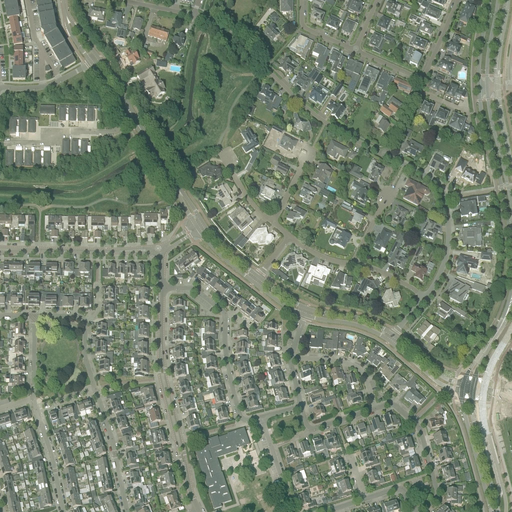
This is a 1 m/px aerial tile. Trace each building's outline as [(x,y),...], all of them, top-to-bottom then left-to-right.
[(50,5),(51,5),(50,0),(36,3),(42,31),(41,32),(44,35),(44,39),(45,39),(63,70),(75,63),(73,59),(72,60),(69,55),(70,54),(66,47),(64,48),(61,43),(63,42),(60,38),(56,32),(55,29),(53,22),(54,22),(53,18),(52,18),(51,12),(52,12),(52,8),(50,8),(50,5)] [(280,0),(281,13),(290,13),(292,13),(292,0),(280,0)] [(321,7),(323,4),(314,0),(313,4),(311,10),(313,11),(312,14),(313,15),(312,18),(317,20),(316,22),(320,23),(324,15),(316,12),(318,6),(321,7)] [(353,1),(354,0),(349,0),(346,8),(349,9),(348,11),(352,13),(353,12),(358,15),(361,9),(360,8),(361,5),(353,1)] [(431,9),(432,6),(422,2),(421,5),(420,7),(428,11),(425,16),(432,20),(433,19),(437,21),(437,20),(438,20),(440,15),(439,15),(440,14),(436,12),(431,9)] [(400,14),(403,7),(394,3),(393,5),(391,4),(390,5),(387,4),(386,8),(388,9),(387,13),(393,16),(395,12),(400,14)] [(467,3),(459,22),(467,25),(471,15),(474,16),(476,10),(472,8),(473,6),(467,3)] [(103,22),(105,11),(90,8),(88,17),(98,19),(98,21),(103,22)] [(343,22),(347,13),(344,12),(340,20),(337,19),(336,22),(329,19),(326,26),(336,30),(339,24),(338,24),(340,21),(343,22)] [(121,20),(122,15),(113,13),(112,18),(111,18),(110,23),(112,24),(112,25),(115,26),(114,28),(120,29),(122,20),(121,20)] [(279,19),(274,14),(270,19),(275,24),(279,19)] [(410,15),(408,19),(412,21),(412,20),(416,22),(416,23),(420,25),(419,27),(421,28),(419,32),(423,33),(422,34),(426,36),(426,35),(430,36),(432,31),(429,29),(429,27),(424,25),(425,22),(418,18),(414,17),(410,15)] [(139,32),(143,21),(135,19),(132,29),(139,32)] [(392,28),(394,24),(382,19),(381,22),(380,21),(379,22),(378,23),(377,25),(377,26),(377,27),(381,29),(381,31),(385,32),(388,26),(392,28)] [(354,33),(358,25),(351,22),(349,24),(346,23),(342,32),(344,33),(344,34),(347,35),(347,34),(350,36),(351,31),(354,33)] [(273,41),(278,35),(274,31),(276,29),(272,25),(263,33),(266,36),(267,35),(273,41)] [(169,33),(160,30),(151,27),(148,37),(166,42),(169,33)] [(124,40),(126,32),(119,30),(118,39),(124,40)] [(417,36),(413,34),(409,32),(408,36),(413,38),(411,41),(414,42),(412,46),(423,51),(426,44),(422,42),(423,42),(419,41),(416,39),(417,36)] [(377,49),(382,38),(374,34),(372,39),(371,38),(370,42),(371,42),(369,46),(373,48),(372,52),(380,55),(381,53),(378,51),(379,50),(377,49)] [(178,37),(175,37),(173,43),(175,43),(174,47),(175,49),(177,50),(180,48),(181,45),(183,46),(185,39),(184,39),(185,37),(179,36),(178,37)] [(307,41),(307,40),(300,36),(296,41),(293,45),(290,48),(295,50),(296,47),(299,48),(296,55),(301,57),(300,58),(305,61),(306,59),(305,58),(309,50),(312,44),(307,41)] [(392,44),(394,39),(385,36),(383,40),(392,44)] [(466,42),(467,39),(461,36),(459,39),(454,37),(454,38),(451,46),(449,45),(446,51),(456,56),(459,49),(456,48),(460,40),(466,42)] [(323,48),(323,47),(317,45),(315,49),(314,49),(312,53),(313,53),(319,56),(315,64),(318,65),(316,68),(317,69),(316,70),(320,72),(320,73),(329,52),(326,50),(327,50),(323,48)] [(169,47),(164,62),(167,63),(171,63),(173,57),(170,56),(173,48),(169,47)] [(413,53),(414,51),(410,49),(407,54),(409,57),(411,59),(411,60),(409,64),(410,64),(410,65),(413,66),(417,67),(421,57),(415,54),(413,53)] [(134,51),(131,53),(129,51),(126,53),(128,55),(125,57),(126,60),(127,62),(128,62),(129,64),(132,62),(134,65),(140,61),(138,59),(139,59),(134,51)] [(340,57),(340,55),(333,52),(329,60),(335,63),(331,72),(339,75),(340,73),(346,60),(340,57)] [(444,57),(442,60),(443,61),(443,60),(444,61),(443,64),(441,63),(438,69),(448,74),(451,67),(453,62),(444,57)] [(290,64),(291,63),(285,59),(283,62),(282,62),(280,64),(281,65),(279,68),(285,72),(286,70),(292,74),(296,68),(290,64)] [(456,59),(455,62),(463,66),(462,67),(467,69),(467,63),(456,59)] [(350,60),(349,60),(346,66),(346,67),(344,70),(350,72),(348,76),(349,78),(353,79),(348,91),(352,94),(360,77),(358,76),(362,66),(353,62),(353,61),(350,60)] [(165,69),(167,63),(164,62),(157,61),(156,67),(165,69)] [(375,83),(379,73),(367,68),(364,76),(365,76),(365,78),(364,78),(360,87),(367,90),(372,79),(375,81),(375,82),(375,83)] [(316,70),(315,69),(309,79),(307,77),(305,78),(304,79),(299,75),(298,77),(297,77),(297,78),(293,84),(304,91),(310,83),(312,84),(320,72),(316,70)] [(150,88),(146,91),(148,95),(148,96),(149,97),(149,96),(150,98),(154,95),(156,98),(158,97),(158,98),(159,98),(160,98),(161,97),(161,96),(161,95),(164,93),(162,90),(164,89),(160,82),(159,82),(156,78),(153,73),(149,75),(147,76),(149,79),(152,85),(149,87),(150,88)] [(387,77),(387,76),(382,73),(377,85),(383,87),(382,91),(383,91),(379,100),(372,97),(370,102),(382,107),(394,79),(390,77),(390,79),(387,77)] [(442,82),(444,78),(437,75),(436,79),(438,80),(436,84),(433,82),(430,89),(436,92),(437,91),(444,94),(443,94),(444,94),(446,88),(439,85),(441,81),(442,82)] [(318,85),(323,78),(319,76),(314,83),(318,85)] [(412,86),(408,84),(395,79),(392,86),(409,94),(412,86)] [(340,92),(343,88),(338,85),(331,95),(335,98),(339,92),(340,92)] [(268,92),(270,89),(264,86),(259,95),(269,100),(268,102),(269,104),(265,110),(270,113),(273,106),(274,107),(278,99),(275,97),(276,96),(273,94),(273,93),(272,93),(271,93),(270,93),(268,92)] [(310,97),(309,99),(316,103),(317,102),(321,105),(327,96),(326,96),(329,92),(319,86),(317,89),(315,88),(309,97),(310,97)] [(456,92),(457,89),(450,86),(446,96),(452,99),(453,97),(456,99),(455,100),(459,102),(461,97),(464,99),(468,98),(467,92),(463,91),(462,95),(456,92)] [(398,103),(394,100),(391,98),(387,105),(390,107),(389,109),(383,105),(379,111),(389,118),(393,113),(395,115),(396,114),(397,114),(399,111),(398,111),(399,109),(396,107),(398,103)] [(338,106),(337,107),(330,102),(326,108),(333,113),(331,116),(333,117),(332,118),(336,120),(336,119),(338,120),(340,116),(341,117),(343,114),(342,113),(344,110),(344,109),(339,105),(338,106)] [(428,117),(433,108),(424,104),(422,108),(422,107),(421,109),(421,110),(420,113),(426,116),(424,119),(425,120),(424,122),(423,122),(422,124),(428,127),(432,119),(428,117)] [(39,115),(51,115),(54,115),(55,107),(40,107),(39,115)] [(59,107),(59,119),(59,122),(65,122),(65,110),(69,110),(69,107),(59,107)] [(75,110),(78,110),(78,107),(69,107),(69,110),(68,122),(74,122),(75,110)] [(78,107),(78,110),(78,122),(84,122),(84,110),(87,110),(87,108),(78,107)] [(87,108),(87,110),(87,122),(93,123),(93,110),(97,110),(97,108),(87,108)] [(248,109),(245,116),(250,118),(253,112),(249,110),(248,109)] [(444,123),(448,114),(439,110),(435,120),(432,119),(428,127),(432,129),(434,123),(436,123),(437,120),(444,123)] [(303,120),(298,117),(296,112),(293,113),(295,119),(296,120),(292,128),(296,130),(297,129),(302,132),(303,134),(306,133),(305,129),(307,129),(306,127),(310,126),(309,122),(307,123),(303,121),(303,120)] [(458,117),(454,115),(451,123),(448,128),(453,131),(454,130),(460,132),(461,128),(463,129),(465,125),(463,125),(465,120),(461,119),(462,118),(458,117)] [(384,122),(386,120),(382,118),(378,125),(379,126),(377,129),(384,133),(389,125),(384,122)] [(16,121),(19,121),(19,119),(10,119),(9,133),(16,134),(16,121)] [(25,121),(28,121),(28,119),(19,119),(19,121),(19,134),(25,134),(25,121)] [(28,119),(28,121),(28,134),(34,134),(34,122),(38,122),(38,119),(28,119)] [(273,126),(272,130),(281,135),(283,131),(273,126)] [(475,137),(473,129),(470,127),(467,134),(475,137)] [(373,137),(377,131),(373,128),(369,134),(373,137)] [(246,153),(259,145),(249,129),(241,134),(248,145),(242,148),(246,153)] [(284,135),(278,147),(287,151),(288,150),(291,151),(293,147),(294,148),(295,146),(297,142),(284,135)] [(62,155),(71,156),(71,153),(68,153),(68,141),(62,141),(62,155)] [(72,141),(71,153),(71,156),(81,156),(81,153),(77,153),(78,141),(72,141)] [(81,152),(81,153),(81,156),(90,156),(90,154),(87,154),(87,141),(81,141),(81,150),(81,152)] [(415,157),(417,152),(420,153),(423,147),(415,143),(411,141),(409,144),(406,142),(401,152),(408,155),(408,154),(415,157)] [(338,146),(338,145),(331,142),(329,147),(329,148),(328,150),(328,149),(326,154),(334,158),(334,157),(335,157),(336,158),(337,157),(338,157),(338,156),(339,156),(344,158),(348,150),(341,147),(338,146)] [(250,155),(254,162),(259,154),(257,151),(250,155)] [(6,167),(15,167),(15,165),(12,165),(12,152),(6,152),(6,167)] [(15,152),(15,165),(15,167),(24,167),(25,165),(21,165),(22,152),(15,152)] [(25,152),(25,165),(24,167),(34,167),(34,165),(31,165),(31,153),(25,152)] [(354,161),(357,155),(351,152),(348,159),(354,161)] [(34,153),(34,165),(34,167),(43,168),(43,165),(40,165),(40,153),(34,153)] [(43,153),(43,165),(43,168),(53,168),(53,165),(49,165),(50,153),(43,153)] [(444,158),(443,159),(435,155),(430,166),(434,169),(435,168),(443,172),(448,163),(449,163),(450,161),(450,160),(445,157),(444,158)] [(280,161),(275,159),(273,158),(270,164),(278,168),(275,173),(279,175),(280,174),(285,176),(289,169),(278,164),(280,161)] [(465,167),(467,163),(460,159),(455,170),(462,173),(462,172),(464,173),(461,178),(465,180),(468,182),(473,184),(477,176),(466,170),(467,168),(465,167)] [(215,168),(211,167),(209,163),(197,171),(202,179),(206,176),(211,178),(214,182),(222,177),(220,173),(220,170),(215,169),(215,168)] [(380,177),(384,169),(375,164),(371,172),(368,179),(375,183),(378,176),(380,177)] [(316,173),(313,179),(316,181),(313,185),(321,189),(323,185),(322,184),(326,177),(330,179),(333,172),(330,171),(330,170),(327,168),(321,165),(317,173),(316,173)] [(362,176),(355,172),(357,168),(353,166),(349,174),(360,180),(362,176)] [(186,180),(192,177),(188,171),(183,175),(186,180)] [(427,190),(427,189),(408,180),(405,186),(408,188),(403,199),(418,207),(424,195),(426,196),(427,196),(428,195),(429,194),(429,193),(429,192),(429,191),(428,191),(427,190)] [(353,182),(351,185),(352,189),(355,191),(357,192),(354,198),(353,200),(360,204),(360,203),(365,206),(367,200),(365,199),(368,193),(367,193),(364,191),(366,188),(361,186),(358,184),(353,182)] [(275,187),(273,186),(266,183),(263,187),(262,187),(261,189),(261,191),(263,191),(261,196),(264,197),(263,200),(266,202),(265,203),(270,205),(273,200),(271,199),(273,197),(275,193),(273,192),(275,187)] [(228,195),(232,193),(226,184),(223,186),(222,186),(219,187),(220,188),(216,190),(217,192),(216,199),(220,200),(223,205),(231,200),(228,195)] [(314,190),(304,185),(301,191),(302,191),(299,197),(302,198),(303,203),(307,205),(310,204),(314,196),(311,195),(312,193),(314,194),(316,193),(316,190),(314,190)] [(329,200),(331,195),(321,189),(319,194),(329,200)] [(465,204),(459,205),(459,208),(461,209),(460,211),(461,218),(467,217),(467,218),(468,218),(467,217),(469,215),(470,215),(472,216),(472,217),(475,216),(473,203),(477,202),(477,203),(485,201),(484,197),(464,200),(465,204)] [(343,202),(340,208),(350,213),(351,212),(352,213),(355,215),(351,223),(355,225),(356,224),(357,222),(361,224),(364,217),(360,215),(362,212),(354,208),(353,208),(353,207),(343,202)] [(160,211),(160,215),(160,220),(160,223),(166,223),(166,224),(170,224),(171,207),(166,208),(166,211),(160,211)] [(236,210),(228,217),(232,221),(236,218),(241,224),(237,228),(241,232),(249,225),(253,222),(249,218),(250,217),(248,215),(248,214),(247,213),(247,214),(244,211),(243,211),(240,207),(236,210)] [(407,212),(402,210),(397,207),(391,220),(402,226),(405,220),(404,219),(407,212)] [(302,220),(306,214),(295,208),(292,214),(290,213),(286,220),(292,223),(294,220),(300,220),(300,219),(302,220)] [(416,219),(420,212),(414,209),(411,216),(416,219)] [(140,228),(141,214),(140,214),(140,216),(130,216),(130,221),(130,223),(130,230),(134,230),(134,225),(140,225),(140,228)] [(150,224),(150,215),(141,214),(140,228),(144,228),(144,223),(150,224)] [(160,220),(160,215),(150,215),(150,224),(156,224),(156,228),(160,228),(160,226),(160,220)] [(14,230),(15,216),(5,216),(4,225),(11,225),(11,230),(14,230)] [(15,216),(14,230),(18,230),(18,228),(24,228),(24,230),(25,216),(15,216)] [(34,225),(35,217),(25,216),(24,230),(28,230),(28,225),(34,225)] [(54,226),(55,217),(44,217),(44,230),(48,230),(48,226),(54,226)] [(64,231),(64,217),(55,217),(54,226),(61,226),(60,231),(64,231)] [(74,231),(74,217),(64,217),(64,231),(68,231),(68,226),(74,226),(74,231)] [(87,218),(85,218),(74,217),(74,231),(78,231),(78,226),(84,227),(84,221),(87,221),(87,218)] [(97,227),(97,218),(87,218),(87,221),(87,231),(91,231),(91,227),(97,227)] [(107,231),(107,218),(97,218),(97,227),(103,227),(103,231),(107,231)] [(117,232),(117,218),(107,218),(107,231),(111,231),(111,227),(117,227),(117,232)] [(127,227),(127,218),(117,218),(117,232),(121,232),(121,227),(127,227)] [(325,219),(323,223),(327,226),(334,229),(336,225),(325,220),(325,219)] [(435,225),(431,222),(428,221),(423,230),(425,232),(423,236),(428,239),(429,238),(432,240),(437,232),(433,230),(435,225)] [(481,229),(476,229),(476,228),(467,229),(461,230),(461,236),(462,236),(463,239),(461,239),(460,240),(460,243),(462,243),(462,247),(469,247),(470,248),(474,248),(475,247),(476,247),(481,247),(481,242),(476,243),(476,236),(480,236),(481,234),(481,229)] [(266,233),(267,233),(266,229),(257,230),(257,231),(256,231),(248,240),(253,244),(265,242),(266,245),(268,247),(274,239),(273,237),(271,235),(266,236),(266,233)] [(344,249),(351,237),(336,229),(334,233),(336,235),(333,241),(332,240),(330,241),(329,242),(330,244),(331,245),(333,244),(334,244),(344,249)] [(373,249),(374,249),(379,252),(381,248),(383,248),(387,240),(389,239),(392,234),(383,229),(378,239),(377,238),(374,244),(375,245),(373,249)] [(400,245),(405,236),(400,233),(395,242),(400,245)] [(237,246),(244,238),(241,236),(232,246),(235,248),(237,246)] [(241,249),(248,241),(244,238),(237,246),(241,249)] [(398,257),(402,251),(397,248),(388,264),(392,267),(393,265),(402,269),(407,260),(402,257),(401,259),(398,257)] [(195,266),(200,262),(196,258),(194,254),(192,252),(190,253),(191,255),(188,256),(193,263),(195,266)] [(491,254),(486,254),(481,253),(480,260),(491,261),(491,254)] [(305,272),(303,271),(307,262),(302,259),(301,255),(295,257),(294,254),(290,255),(281,266),(288,272),(290,269),(289,265),(296,264),(299,265),(299,267),(301,268),(298,274),(303,276),(305,272)] [(189,266),(193,263),(188,256),(186,258),(186,256),(183,258),(189,266)] [(471,259),(465,258),(460,257),(459,262),(458,262),(456,263),(455,265),(456,267),(457,267),(456,273),(468,275),(469,269),(476,270),(478,262),(471,260),(471,259)] [(184,269),(189,266),(183,258),(181,260),(182,261),(180,262),(184,269)] [(177,275),(184,269),(180,262),(178,264),(177,263),(174,264),(176,267),(174,269),(174,270),(177,275)] [(22,267),(22,263),(16,263),(16,272),(21,272),(21,277),(25,277),(25,267),(22,267)] [(34,273),(34,263),(29,263),(29,267),(25,267),(25,277),(29,277),(31,276),(34,276),(34,273)] [(40,267),(40,263),(34,263),(34,273),(34,276),(34,277),(39,277),(42,277),(43,275),(43,267),(40,267)] [(51,273),(51,263),(46,263),(46,267),(43,267),(43,275),(46,275),(46,273),(51,273)] [(57,269),(57,264),(51,263),(51,273),(54,273),(54,275),(55,276),(55,277),(60,277),(60,269),(57,269)] [(68,277),(68,264),(63,264),(63,270),(60,270),(60,269),(60,277),(68,277)] [(73,270),(73,264),(68,264),(68,277),(76,277),(76,270),(73,270)] [(84,276),(84,264),(79,264),(79,270),(76,270),(76,277),(80,277),(80,276),(84,276)] [(89,271),(89,264),(84,264),(84,276),(84,273),(88,274),(88,278),(92,278),(92,271),(89,271)] [(419,267),(420,267),(414,264),(411,271),(416,274),(414,278),(422,282),(423,279),(424,277),(427,273),(430,274),(434,266),(423,268),(423,269),(419,267)] [(114,275),(115,266),(108,265),(108,272),(102,272),(102,278),(107,278),(107,279),(109,279),(111,277),(111,275),(114,275),(114,279),(114,275)] [(115,272),(115,266),(114,275),(114,279),(120,279),(120,276),(124,276),(124,266),(118,266),(118,272),(115,272)] [(124,272),(124,266),(124,276),(124,280),(127,280),(130,279),(130,276),(134,276),(133,279),(134,276),(134,271),(134,266),(127,266),(127,272),(124,272)] [(134,272),(134,266),(134,271),(134,276),(133,279),(140,279),(140,276),(143,276),(143,266),(137,266),(137,272),(134,272)] [(321,268),(322,267),(317,266),(316,269),(313,268),(310,276),(309,275),(307,280),(306,280),(305,284),(309,285),(310,281),(313,282),(314,280),(319,282),(318,283),(324,285),(328,275),(329,275),(330,271),(321,268)] [(205,272),(206,271),(203,269),(202,271),(198,275),(201,277),(198,280),(203,283),(209,276),(205,272)] [(285,282),(288,279),(279,272),(275,277),(285,282)] [(344,278),(345,276),(339,273),(336,277),(331,288),(339,289),(339,286),(345,287),(345,289),(349,290),(350,287),(351,287),(351,284),(352,283),(351,283),(352,279),(344,278)] [(214,278),(213,279),(209,276),(203,283),(207,287),(208,285),(211,287),(217,279),(214,278)] [(371,282),(365,279),(366,279),(365,279),(365,278),(364,278),(360,287),(356,285),(352,294),(358,297),(360,293),(363,295),(364,293),(365,293),(365,292),(367,288),(374,292),(376,289),(377,289),(380,285),(377,280),(373,282),(372,282),(371,282)] [(218,283),(219,281),(217,279),(211,287),(213,289),(212,291),(216,294),(223,286),(218,283)] [(457,283),(453,281),(448,292),(449,293),(447,297),(461,304),(470,288),(465,285),(464,286),(457,283)] [(482,294),(485,287),(474,283),(471,290),(482,294)] [(116,290),(116,287),(110,286),(110,289),(105,289),(105,295),(116,296),(117,296),(117,290),(116,290)] [(228,288),(227,290),(223,286),(216,294),(221,297),(223,295),(225,297),(230,290),(228,288)] [(136,287),(134,287),(132,287),(132,289),(136,289),(136,292),(135,292),(135,296),(136,296),(148,296),(149,296),(149,290),(143,290),(143,287),(136,287)] [(51,298),(51,307),(56,307),(56,301),(59,301),(59,294),(60,289),(56,289),(56,294),(56,298),(51,298)] [(399,292),(392,294),(391,289),(386,291),(380,302),(385,305),(392,302),(394,308),(399,306),(398,304),(401,299),(399,292)] [(232,293),(233,292),(230,290),(225,297),(228,299),(226,301),(230,305),(236,297),(232,293)] [(28,307),(33,307),(34,297),(34,295),(29,295),(29,292),(25,292),(25,293),(25,305),(28,305),(28,307)] [(42,303),(42,293),(42,292),(38,292),(38,295),(34,295),(34,297),(33,307),(39,307),(39,303),(42,303)] [(16,297),(16,307),(22,307),(22,305),(25,305),(25,293),(22,293),(22,294),(16,294),(16,297)] [(42,293),(42,303),(45,303),(45,307),(51,307),(51,298),(51,294),(51,293),(47,293),(42,293)] [(63,295),(63,294),(59,294),(59,301),(62,301),(62,308),(67,308),(67,295),(63,295)] [(75,301),(75,294),(72,294),(72,295),(67,295),(67,308),(72,308),(72,301),(75,301)] [(79,295),(75,294),(75,301),(78,301),(78,308),(83,308),(83,295),(79,295)] [(83,295),(83,308),(87,308),(88,308),(88,306),(91,306),(91,302),(92,295),(83,294),(83,295)] [(11,297),(11,295),(8,295),(8,302),(11,302),(11,307),(16,307),(16,297),(11,297)] [(116,302),(116,296),(105,295),(104,301),(109,301),(109,305),(116,305),(120,305),(120,304),(117,302),(116,302)] [(136,302),(136,305),(142,305),(142,302),(144,302),(147,302),(148,296),(136,296),(136,302)] [(241,299),(240,300),(236,297),(230,305),(234,308),(236,305),(239,307),(244,301),(241,299)] [(245,304),(246,303),(244,301),(239,307),(241,309),(239,312),(244,315),(250,307),(245,304)] [(173,302),(173,308),(176,308),(176,311),(185,311),(184,311),(185,308),(186,303),(184,302),(183,302),(173,302)] [(450,309),(445,305),(441,303),(439,306),(440,307),(436,314),(447,321),(448,321),(449,321),(449,320),(450,320),(450,319),(450,318),(450,317),(447,314),(450,309)] [(116,310),(116,305),(109,305),(109,308),(104,307),(104,313),(113,314),(113,310),(116,310)] [(142,308),(142,305),(136,305),(136,308),(138,308),(138,314),(149,314),(149,308),(142,308)] [(250,307),(244,315),(248,319),(250,316),(252,318),(258,311),(259,309),(258,308),(256,308),(254,311),(250,307)] [(464,318),(466,315),(457,308),(454,312),(464,318)] [(259,315),(262,311),(259,309),(258,311),(252,318),(252,319),(254,321),(253,322),(257,326),(263,318),(259,315)] [(185,319),(185,311),(176,311),(176,314),(173,314),(173,319),(183,319),(185,319)] [(113,314),(104,313),(104,319),(109,320),(109,322),(115,323),(116,317),(117,317),(117,314),(113,314)] [(135,314),(135,320),(136,320),(136,323),(142,323),(142,320),(144,320),(149,320),(149,314),(138,314),(135,314)] [(185,319),(183,319),(173,319),(173,325),(176,325),(176,328),(184,328),(184,325),(182,325),(183,320),(185,320),(185,319)] [(211,321),(203,320),(203,324),(205,324),(204,329),(214,329),(215,324),(211,324),(211,321)] [(433,327),(432,328),(425,321),(422,325),(423,326),(419,330),(416,333),(428,344),(435,336),(433,334),(434,334),(437,336),(440,331),(433,327)] [(115,323),(109,322),(103,322),(103,325),(97,325),(97,331),(109,332),(109,331),(106,331),(106,328),(110,328),(110,327),(112,327),(112,324),(116,324),(115,323)] [(142,326),(142,323),(136,323),(136,326),(138,326),(138,332),(148,332),(148,326),(142,326)] [(277,331),(277,325),(267,325),(267,330),(263,330),(263,333),(265,334),(273,334),(273,331),(277,331)] [(184,331),(184,328),(176,328),(176,331),(172,331),(172,336),(182,337),(182,331),(184,331)] [(214,335),(214,329),(204,329),(204,335),(202,335),(202,338),(211,338),(211,335),(214,335)] [(25,337),(25,331),(13,331),(15,331),(15,334),(11,334),(10,340),(17,340),(17,337),(25,337)] [(97,331),(97,337),(100,337),(102,337),(102,340),(108,341),(111,341),(113,341),(113,337),(109,337),(109,332),(97,331)] [(322,349),(323,331),(317,331),(316,340),(310,339),(309,348),(318,349),(318,348),(322,349)] [(138,332),(134,332),(134,341),(135,341),(142,341),(142,338),(148,338),(148,332),(138,332)] [(246,338),(246,332),(236,332),(236,338),(240,338),(240,341),(248,341),(248,338),(246,338)] [(338,333),(333,332),(332,332),(332,341),(325,340),(324,349),(333,350),(337,350),(338,333)] [(273,334),(265,334),(263,333),(263,337),(265,337),(265,342),(277,342),(277,337),(273,337),(273,334)] [(344,339),(346,333),(339,333),(337,350),(341,351),(341,352),(344,353),(345,351),(349,353),(352,345),(351,343),(345,341),(344,339)] [(182,342),(182,337),(172,336),(172,342),(176,342),(176,345),(184,345),(184,342),(182,342)] [(363,339),(359,338),(358,337),(352,354),(356,355),(357,358),(360,357),(362,358),(363,355),(367,353),(364,347),(361,346),(363,339)] [(214,341),(211,341),(211,338),(202,338),(203,342),(204,342),(205,347),(215,346),(214,341)] [(17,343),(17,340),(10,340),(10,346),(15,346),(15,348),(12,348),(12,349),(23,349),(25,349),(25,343),(17,343)] [(95,343),(95,349),(106,349),(106,346),(109,346),(110,344),(111,344),(111,341),(108,341),(102,340),(102,343),(100,343),(95,343)] [(142,344),(142,341),(135,341),(135,346),(138,346),(138,350),(147,350),(147,344),(142,344)] [(248,344),(248,341),(240,341),(240,344),(236,344),(236,350),(246,350),(246,344),(248,344)] [(277,348),(277,342),(265,342),(265,347),(264,347),(264,352),(273,352),(273,351),(273,348),(277,348)] [(175,349),(173,349),(173,355),(183,354),(183,349),(186,349),(186,348),(186,345),(184,345),(176,345),(176,349),(175,349)] [(381,362),(383,364),(386,361),(387,360),(383,358),(382,360),(378,357),(377,358),(376,357),(381,349),(375,345),(366,360),(370,363),(371,363),(376,367),(379,364),(380,364),(381,362)] [(205,350),(201,353),(201,356),(204,356),(214,355),(213,352),(215,352),(215,346),(205,347),(205,350)] [(23,355),(23,349),(12,349),(12,352),(8,352),(8,358),(15,358),(15,355),(23,355)] [(95,349),(95,355),(100,355),(105,355),(105,358),(112,359),(113,353),(105,353),(106,349),(95,349)] [(147,356),(147,350),(138,350),(137,353),(134,353),(134,356),(132,356),(132,359),(134,359),(141,359),(141,356),(147,356)] [(249,350),(246,350),(236,350),(236,355),(237,355),(237,358),(248,358),(248,355),(249,355),(249,350)] [(278,355),(274,356),(274,353),(266,355),(266,358),(268,358),(269,363),(279,361),(278,355)] [(187,359),(184,359),(183,354),(173,355),(174,360),(175,360),(176,363),(186,362),(188,362),(188,359),(187,359)] [(204,356),(201,356),(202,359),(202,360),(206,360),(206,364),(216,364),(216,358),(214,358),(214,355),(204,356)] [(15,361),(15,358),(8,358),(6,358),(6,363),(7,364),(12,364),(12,366),(14,366),(14,367),(24,367),(22,367),(22,361),(15,361)] [(112,364),(112,359),(105,358),(105,361),(100,361),(100,367),(108,367),(109,364),(112,364)] [(141,362),(141,359),(134,359),(134,364),(137,364),(137,368),(148,368),(148,362),(141,362)] [(239,365),(237,366),(238,371),(248,369),(247,363),(248,363),(248,360),(240,362),(238,362),(239,365)] [(279,367),(280,366),(279,361),(269,363),(267,364),(268,369),(269,369),(270,372),(280,370),(279,367)] [(382,370),(380,372),(381,373),(382,373),(383,374),(382,376),(385,378),(384,378),(388,382),(402,366),(397,362),(394,365),(394,366),(394,367),(392,370),(389,367),(388,368),(386,366),(388,363),(386,361),(383,364),(386,366),(382,370)] [(184,366),(186,366),(186,362),(176,363),(176,367),(174,367),(175,372),(185,371),(184,366)] [(213,369),(217,369),(216,364),(206,364),(207,370),(205,370),(205,374),(214,373),(213,369)] [(301,374),(299,374),(301,380),(303,379),(310,378),(311,382),(315,381),(313,370),(310,370),(309,366),(301,368),(303,373),(301,374)] [(24,373),(24,367),(14,367),(14,370),(10,370),(10,375),(17,375),(17,373),(24,373)] [(108,368),(108,367),(100,367),(99,373),(104,373),(104,376),(111,377),(111,374),(111,368),(108,368)] [(148,374),(148,368),(137,368),(137,371),(135,371),(135,377),(141,377),(141,374),(148,374)] [(323,368),(316,370),(319,381),(322,381),(326,380),(326,383),(330,382),(327,371),(324,372),(323,368)] [(251,374),(249,374),(248,369),(238,371),(240,377),(243,376),(244,379),(242,379),(252,377),(251,374)] [(343,374),(340,375),(338,369),(331,371),(333,382),(337,381),(338,384),(345,382),(343,374)] [(268,372),(268,373),(269,375),(270,376),(272,381),(274,380),(283,378),(282,372),(280,373),(280,370),(270,372),(268,372)] [(190,376),(186,377),(185,371),(175,372),(176,378),(178,378),(178,381),(190,379),(190,376)] [(205,374),(203,374),(204,378),(206,379),(209,378),(210,383),(220,380),(218,375),(216,375),(214,376),(214,373),(205,374)] [(16,378),(17,375),(10,375),(10,376),(5,375),(5,377),(5,379),(6,380),(9,380),(9,384),(12,384),(24,385),(24,379),(16,378)] [(345,382),(348,395),(353,394),(352,391),(351,391),(350,386),(356,384),(353,375),(346,377),(347,380),(345,380),(345,382)] [(398,376),(389,385),(393,389),(394,388),(399,393),(402,390),(403,391),(404,390),(406,387),(409,389),(409,388),(412,385),(409,383),(407,383),(407,382),(403,379),(402,379),(398,376)] [(243,388),(254,385),(252,377),(242,379),(243,382),(241,382),(243,388)] [(412,385),(417,379),(414,377),(409,383),(412,385)] [(275,385),(273,386),(274,389),(282,387),(281,384),(283,383),(285,383),(283,378),(274,380),(275,385)] [(187,384),(191,383),(190,379),(178,381),(179,385),(177,385),(179,391),(189,388),(187,384)] [(218,386),(221,386),(220,380),(210,383),(207,384),(209,392),(218,389),(218,386)] [(24,385),(12,384),(12,387),(8,387),(7,393),(14,393),(14,390),(22,390),(22,385),(24,385)] [(258,390),(257,388),(254,385),(243,388),(244,393),(247,392),(248,395),(256,393),(259,393),(258,390)] [(286,389),(285,389),(284,386),(282,387),(274,389),(272,389),(274,398),(287,394),(286,389)] [(192,393),(193,393),(192,387),(189,388),(179,391),(180,396),(182,396),(182,399),(192,396),(192,393)] [(139,392),(134,393),(135,396),(141,395),(143,394),(144,398),(154,395),(153,392),(154,392),(153,388),(140,391),(139,392)] [(222,392),(219,392),(218,389),(209,392),(208,392),(208,395),(213,394),(214,399),(224,397),(222,392)] [(421,406),(425,401),(423,399),(412,389),(404,399),(407,402),(408,401),(411,404),(413,401),(417,405),(418,404),(421,406)] [(314,396),(310,398),(312,404),(317,403),(320,401),(321,401),(321,399),(324,397),(322,390),(318,392),(313,393),(314,396)] [(122,395),(121,393),(110,396),(111,399),(110,399),(111,404),(112,409),(121,407),(119,402),(121,401),(120,398),(121,398),(122,397),(122,395)] [(249,398),(245,399),(247,405),(256,402),(255,397),(257,396),(259,396),(260,396),(259,393),(256,393),(248,395),(249,398)] [(360,395),(356,396),(355,393),(346,396),(348,401),(350,401),(351,401),(352,405),(357,403),(357,404),(362,402),(360,395)] [(286,400),(289,400),(287,394),(274,398),(275,398),(276,403),(274,403),(275,406),(286,403),(286,400)] [(156,399),(155,399),(154,395),(144,398),(145,403),(143,403),(143,406),(156,403),(156,399)] [(194,399),(193,399),(192,396),(182,399),(183,401),(182,402),(183,407),(196,404),(194,399)] [(222,403),(225,402),(224,397),(214,399),(215,405),(214,405),(215,408),(223,406),(222,403)] [(86,401),(82,402),(82,403),(85,412),(86,415),(87,415),(90,414),(91,413),(90,412),(94,411),(93,407),(94,407),(92,401),(88,402),(87,401),(86,401)] [(261,406),(258,407),(256,402),(247,405),(248,410),(250,409),(251,412),(262,410),(261,406)] [(77,406),(74,407),(77,416),(81,415),(81,417),(86,416),(86,415),(85,412),(82,403),(77,405),(77,406)] [(322,407),(325,406),(324,403),(316,406),(317,409),(313,410),(314,411),(316,418),(325,415),(322,407)] [(441,409),(444,406),(440,403),(434,409),(437,412),(438,416),(434,417),(435,420),(429,422),(431,428),(437,427),(443,426),(442,422),(444,421),(442,415),(444,415),(443,413),(442,411),(441,409)] [(193,405),(196,404),(183,407),(184,413),(188,412),(188,415),(196,413),(196,410),(194,410),(193,405)] [(227,408),(225,409),(224,406),(223,406),(215,408),(215,411),(217,411),(218,416),(228,414),(227,408)] [(77,416),(74,407),(71,408),(71,407),(66,409),(68,417),(73,416),(74,417),(73,418),(74,421),(76,421),(77,421),(77,420),(79,420),(77,416)] [(128,410),(122,412),(121,407),(112,409),(114,415),(115,415),(116,417),(125,414),(129,413),(128,410)] [(158,410),(153,411),(152,407),(145,409),(147,416),(149,415),(149,418),(159,416),(158,410)] [(64,419),(68,417),(66,409),(60,411),(58,412),(61,422),(62,426),(64,425),(65,425),(66,424),(65,421),(64,421),(64,419)] [(31,419),(31,418),(28,410),(25,411),(25,410),(19,412),(22,420),(27,419),(27,420),(31,419)] [(17,422),(22,420),(19,412),(14,414),(11,415),(14,424),(15,427),(17,426),(16,424),(17,423),(17,422)] [(62,426),(61,422),(58,412),(55,413),(49,414),(52,423),(57,421),(57,423),(58,426),(59,427),(61,426),(60,426),(62,426)] [(125,418),(130,417),(129,413),(125,414),(116,417),(117,420),(116,420),(118,426),(126,423),(125,418)] [(189,418),(186,418),(187,424),(197,421),(200,421),(198,415),(197,416),(196,413),(188,415),(189,418)] [(227,419),(229,419),(228,414),(218,416),(220,421),(217,422),(218,425),(228,422),(227,419)] [(11,426),(14,424),(11,415),(8,416),(8,415),(3,417),(5,426),(10,424),(11,426)] [(389,415),(383,417),(385,422),(387,428),(392,426),(392,427),(393,427),(398,426),(400,425),(399,420),(396,421),(394,416),(389,418),(389,415)] [(156,423),(160,422),(159,416),(149,418),(150,422),(149,422),(150,429),(157,427),(156,423)] [(372,426),(369,427),(372,433),(377,431),(378,434),(383,432),(384,435),(386,434),(385,432),(382,423),(379,424),(377,419),(373,420),(374,421),(371,422),(372,426)] [(200,426),(198,427),(197,421),(187,424),(189,429),(190,429),(191,432),(201,429),(200,426)] [(88,431),(97,428),(95,423),(87,426),(88,431)] [(130,427),(128,428),(126,423),(118,426),(120,431),(121,434),(122,436),(132,434),(130,427)] [(368,426),(365,428),(363,424),(357,426),(360,436),(366,434),(367,435),(371,434),(368,426)] [(356,434),(353,435),(350,428),(343,430),(346,440),(351,438),(352,442),(358,440),(356,434)] [(151,441),(166,437),(164,432),(159,433),(158,429),(149,431),(151,437),(154,436),(154,440),(151,441)] [(242,447),(249,445),(244,429),(227,434),(227,435),(228,435),(228,436),(218,439),(217,437),(208,440),(210,445),(194,450),(204,481),(214,510),(222,508),(221,504),(223,503),(224,504),(231,501),(222,473),(221,473),(216,458),(234,452),(234,453),(237,452),(236,449),(242,447)] [(26,439),(34,436),(32,430),(24,433),(26,439)] [(66,434),(65,434),(64,433),(55,436),(57,441),(66,439),(67,438),(67,437),(66,434)] [(89,442),(100,438),(99,433),(90,436),(92,441),(89,442)] [(449,439),(446,440),(444,433),(433,436),(434,441),(435,440),(437,446),(441,445),(441,447),(445,446),(444,444),(450,443),(449,439)] [(131,438),(132,437),(132,434),(122,436),(123,439),(122,439),(123,444),(132,443),(131,438)] [(337,437),(334,438),(333,434),(325,436),(330,450),(334,449),(334,448),(340,446),(337,437)] [(166,437),(151,441),(151,443),(153,444),(154,450),(160,449),(159,445),(167,443),(166,437)] [(324,441),(321,442),(319,437),(318,438),(318,439),(312,441),(316,453),(326,449),(324,441)] [(66,439),(57,441),(59,446),(67,444),(69,443),(67,438),(66,439)] [(89,448),(102,444),(100,438),(89,442),(90,446),(89,446),(89,448)] [(398,440),(396,440),(397,445),(399,445),(400,448),(403,447),(412,444),(410,439),(404,441),(403,438),(398,440)] [(29,449),(37,446),(36,441),(27,444),(25,445),(26,450),(29,449)] [(137,447),(133,447),(132,443),(123,444),(124,450),(125,450),(125,453),(135,451),(138,450),(138,447),(137,447)] [(311,447),(308,448),(306,443),(299,445),(302,455),(309,453),(310,456),(314,455),(311,447)] [(95,452),(104,449),(102,444),(89,448),(90,449),(91,449),(93,452),(95,451),(95,452)] [(401,457),(404,456),(409,454),(408,451),(413,450),(412,444),(403,447),(404,450),(399,452),(401,457)] [(28,455),(31,454),(39,451),(37,446),(29,449),(26,450),(28,455)] [(297,451),(293,452),(291,447),(285,449),(289,459),(286,460),(287,465),(293,462),(293,460),(299,458),(297,451)] [(370,454),(376,452),(374,448),(365,451),(366,452),(363,453),(364,454),(360,455),(361,456),(359,456),(361,461),(362,460),(362,461),(371,458),(370,454)] [(97,457),(106,454),(104,449),(95,452),(97,457)] [(440,463),(452,460),(449,449),(439,452),(440,458),(439,458),(440,463)] [(39,451),(31,454),(32,459),(31,459),(32,462),(38,461),(37,458),(41,457),(39,451)] [(134,455),(136,454),(135,451),(125,453),(126,456),(125,456),(126,461),(135,460),(134,455)] [(164,455),(163,454),(162,451),(154,453),(156,459),(157,459),(158,462),(170,459),(169,453),(164,455)] [(377,459),(374,460),(373,457),(371,458),(362,461),(364,466),(370,464),(371,467),(378,464),(377,459)] [(409,466),(418,463),(416,458),(410,460),(410,457),(402,460),(404,465),(408,463),(409,466)] [(74,465),(73,459),(64,462),(66,467),(69,466),(69,468),(75,467),(74,465)] [(166,466),(172,465),(170,459),(158,462),(160,462),(161,464),(157,465),(158,472),(166,470),(166,467),(166,466)] [(38,461),(32,462),(32,465),(33,471),(35,470),(35,471),(43,469),(42,463),(39,464),(39,460),(38,461)] [(138,464),(136,465),(135,460),(126,461),(128,467),(129,470),(139,468),(138,464)] [(341,462),(335,464),(334,461),(329,463),(330,468),(333,467),(334,470),(331,471),(343,467),(341,462)] [(406,467),(405,468),(407,476),(415,473),(414,471),(420,469),(418,463),(409,466),(406,467)] [(446,469),(442,470),(444,476),(453,473),(452,470),(456,469),(458,466),(457,463),(448,465),(449,468),(446,469)] [(3,476),(11,473),(10,467),(1,470),(3,476)] [(339,474),(345,472),(343,467),(331,471),(334,479),(340,477),(339,474)] [(376,474),(381,472),(379,467),(372,470),(372,473),(367,474),(369,480),(379,476),(377,477),(376,474)] [(138,474),(140,473),(139,470),(129,472),(130,475),(129,475),(130,480),(139,479),(138,474)] [(172,474),(167,475),(166,471),(159,472),(160,478),(159,480),(160,483),(173,480),(172,474)] [(293,483),(302,480),(306,479),(304,471),(296,473),(297,476),(292,478),(293,483)] [(457,476),(454,477),(453,473),(444,476),(445,481),(452,480),(453,483),(458,481),(457,476)] [(383,479),(380,479),(379,476),(369,480),(370,485),(376,483),(377,486),(384,483),(383,479)] [(142,483),(140,484),(139,479),(130,480),(132,486),(133,489),(143,487),(142,483)] [(302,480),(306,479),(302,480),(293,483),(295,489),(301,487),(302,490),(308,488),(306,483),(303,484),(302,480)] [(169,488),(175,487),(173,480),(160,483),(164,482),(165,486),(162,486),(163,491),(159,492),(161,495),(169,493),(170,492),(169,488)] [(347,481),(342,483),(341,480),(335,482),(337,487),(339,486),(340,489),(337,490),(349,486),(347,481)] [(144,490),(146,490),(145,486),(143,487),(133,489),(134,492),(133,492),(134,497),(143,496),(146,495),(144,490)] [(345,493),(351,491),(349,486),(337,490),(338,493),(337,494),(339,499),(346,496),(345,493)] [(461,493),(462,487),(454,487),(453,490),(447,489),(447,495),(456,496),(456,492),(461,493)] [(307,496),(310,495),(308,491),(303,492),(304,495),(298,497),(300,502),(308,500),(307,496)] [(175,494),(170,496),(169,493),(161,495),(162,495),(163,499),(166,498),(168,504),(177,501),(176,497),(177,497),(175,494)] [(110,497),(108,498),(107,495),(98,497),(102,507),(113,502),(110,497)] [(447,495),(446,501),(450,501),(453,501),(453,504),(461,505),(461,499),(461,496),(456,496),(447,495)] [(145,500),(144,501),(143,496),(134,497),(135,503),(136,503),(136,506),(146,504),(145,500)] [(314,502),(310,503),(308,500),(300,502),(302,508),(307,506),(308,509),(316,506),(314,502)] [(48,507),(51,506),(50,501),(41,502),(38,503),(40,510),(44,509),(43,508),(48,507)] [(179,505),(177,501),(168,504),(171,511),(168,511),(175,511),(175,510),(181,508),(179,505)] [(401,503),(397,505),(396,501),(390,503),(393,511),(394,511),(398,511),(397,511),(403,511),(404,511),(401,503)] [(113,502),(102,507),(104,511),(115,507),(113,502)] [(393,511),(390,503),(383,505),(385,509),(382,510),(382,511),(393,511)]
